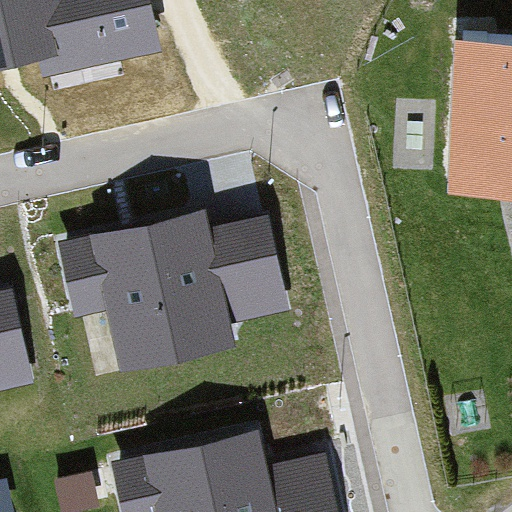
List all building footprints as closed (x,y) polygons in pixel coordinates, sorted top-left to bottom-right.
[(0,0),(0,62),(40,54),(44,72),(155,49),(144,0),(0,0)] [(511,20),(450,17),(442,166),(511,170),(511,20)] [(201,219),(67,249),(80,309),(108,302),(121,360),(223,337),(219,317),(282,303),(265,226),(206,240),(201,219)] [(0,383),(28,377),(10,301),(0,303),(0,383)] [(254,436),(120,467),(130,511),(330,511),(318,461),(263,474),(254,436)]
